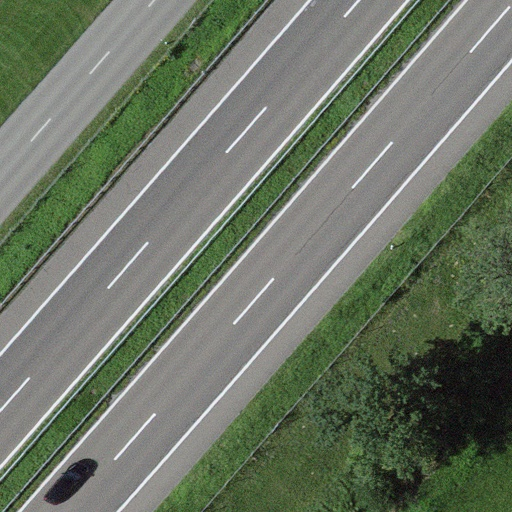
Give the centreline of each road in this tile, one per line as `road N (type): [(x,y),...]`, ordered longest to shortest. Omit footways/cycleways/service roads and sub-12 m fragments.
road 1 (motorway): [(62,511),(509,0)]
road 2 (motorway): [(355,0),(0,409)]
road 3 (tertiary): [(0,171),(153,0)]
